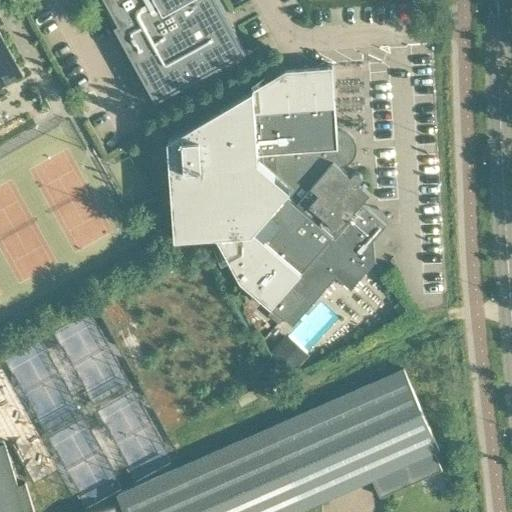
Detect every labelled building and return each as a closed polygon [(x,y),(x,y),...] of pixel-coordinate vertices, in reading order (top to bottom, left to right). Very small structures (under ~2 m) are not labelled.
[(101,0),(156,99),(246,50),(218,0),(101,0)] [(0,37),(0,89),(21,77),(18,70),(2,42),(0,37)] [(286,68),(168,138),(175,236),(215,234),(240,279),(269,306),(273,309),(268,314),(278,322),(282,317),(292,326),(335,276),(351,289),(375,261),(374,239),(386,225),(361,203),(370,192),(359,182),(361,179),(362,177),(362,176),(362,175),(361,173),(360,172),(358,171),(357,171),(356,171),(355,171),(354,172),(351,175),(340,165),(343,165),(346,164),(349,162),(351,160),(352,159),(354,157),(355,155),(356,152),(356,149),(356,146),(356,143),(355,140),(353,137),(352,136),(350,134),(349,133),(346,131),(343,130),(340,130),(337,130),(332,65),(286,68)] [(403,300),(394,305),(399,314),(408,309),(403,300)] [(366,333),(377,326),(369,314),(359,321),(366,333)] [(309,354),(288,334),(269,353),(291,374),(309,354)] [(121,503),(87,511),(299,511),(373,479),(380,497),(442,469),(434,452),(440,450),(403,368),(278,423),(117,495),(121,503)] [(34,511),(28,492),(20,494),(5,442),(4,441),(3,440),(1,439),(0,439),(0,511),(34,511)] [(459,482),(456,471),(444,474),(447,485),(459,482)]
